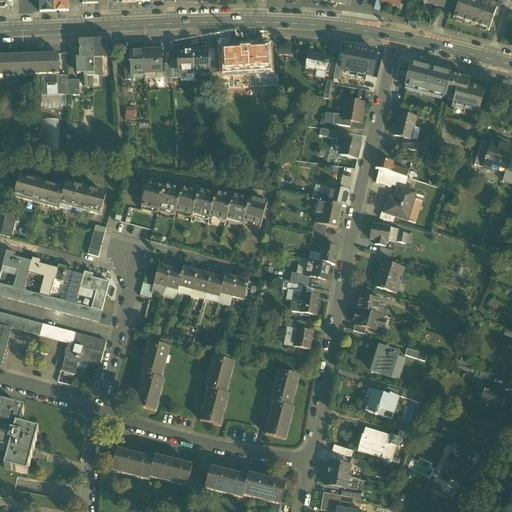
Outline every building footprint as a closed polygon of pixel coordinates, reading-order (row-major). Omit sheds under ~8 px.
[(39,0),(40,13),(54,12),(53,0),(39,0)] [(53,0),(54,12),(69,12),(68,0),(53,0)] [(421,0),(424,5),(426,3),(443,9),(445,0),(421,0)] [(496,8),(471,0),(459,0),(453,19),(488,31),(496,8)] [(106,41),(93,42),(93,59),(106,59),(106,41)] [(93,42),(80,42),(80,59),(86,59),(93,59),(93,42)] [(221,48),(222,80),(272,78),(270,45),(221,48)] [(376,54),(347,48),(343,64),(342,71),(343,71),(371,77),(376,54)] [(208,50),(192,51),(193,72),(193,75),(209,74),(209,62),(208,50)] [(152,52),(144,52),(144,73),(144,78),(154,77),(154,74),(162,74),(162,51),(152,51),(152,52)] [(192,51),(178,52),(179,71),(184,71),(184,73),(193,72),(192,51)] [(143,52),(130,52),(130,67),(130,74),(131,74),(144,73),(144,52),(143,52)] [(58,55),(37,56),(37,76),(59,76),(58,55)] [(37,56),(0,57),(0,77),(37,76),(37,56)] [(328,60),(308,56),(305,70),(326,73),(327,65),(328,60)] [(342,71),(343,64),(337,62),(333,80),(341,81),(343,71),(342,71)] [(451,76),(410,65),(404,88),(445,98),(446,94),(451,76)] [(484,91),(467,87),(469,81),(451,76),(446,94),(445,98),(453,101),(451,110),(464,113),(464,112),(477,115),(481,99),(482,99),(484,91)] [(332,83),(327,81),(324,93),(330,94),(332,83)] [(355,103),(344,101),(343,110),(344,110),(343,116),(342,121),(351,122),(362,124),(363,112),(362,112),(363,105),(355,104),(355,103)] [(135,107),(126,107),(126,120),(136,119),(135,107)] [(416,118),(399,114),(394,136),(411,140),(416,118)] [(343,116),(334,115),(332,125),(350,128),(351,122),(342,121),(343,116)] [(59,152),(58,119),(41,120),(42,152),(59,152)] [(321,130),(319,137),(341,141),(343,133),(321,130)] [(360,146),(343,142),(341,149),(340,156),(357,160),(360,146)] [(509,145),(499,142),(498,145),(491,143),(490,146),(486,159),(485,159),(484,161),(499,166),(498,168),(506,171),(509,172),(511,160),(511,147),(509,146),(509,145)] [(481,143),(474,166),(482,169),(484,161),(485,159),(486,159),(490,146),(481,143)] [(465,153),(439,147),(436,157),(462,163),(465,153)] [(393,164),(378,160),(375,169),(391,173),(392,169),(393,164)] [(511,160),(509,172),(506,171),(502,183),(511,185),(511,160)] [(408,172),(396,168),(392,169),(391,173),(391,174),(399,176),(406,179),(407,178),(408,172)] [(391,174),(379,171),(376,183),(390,188),(391,186),(396,187),(397,183),(399,176),(391,174)] [(406,179),(399,176),(397,183),(405,186),(407,178),(406,179)] [(64,190),(20,178),(14,198),(59,210),(60,209),(61,205),(64,190)] [(165,188),(147,183),(141,206),(158,211),(159,209),(165,188)] [(106,196),(66,185),(64,190),(61,205),(72,208),(100,216),(106,196)] [(182,190),(165,186),(165,188),(159,209),(175,214),(176,212),(182,190)] [(398,187),(393,205),(387,203),(383,213),(383,214),(394,218),(407,222),(416,193),(398,187)] [(199,193),(182,188),(182,190),(176,212),(192,216),(193,215),(199,193)] [(349,193),(331,189),(328,199),(327,204),(341,207),(345,208),(349,193)] [(215,196),(199,191),(199,193),(193,215),(209,219),(210,217),(215,196)] [(324,195),(313,193),(313,195),(312,200),(322,202),(327,204),(328,199),(324,195)] [(232,198),(216,194),(215,196),(210,217),(226,221),(227,219),(232,198)] [(249,201),(233,197),(232,198),(227,219),(243,223),(243,222),(249,201)] [(267,204),(249,199),(249,201),(243,222),(261,227),(267,204)] [(327,204),(322,202),(317,224),(336,229),(341,207),(327,204)] [(21,212),(7,209),(0,236),(11,239),(16,223),(18,223),(21,212)] [(394,218),(383,214),(383,213),(381,213),(379,219),(392,223),(394,218)] [(327,227),(314,224),(312,234),(325,236),(327,227)] [(106,229),(96,226),(94,232),(104,235),(106,229)] [(390,229),(372,226),(370,240),(387,243),(390,229)] [(399,231),(390,229),(388,240),(397,242),(399,231)] [(104,235),(94,232),(87,255),(98,258),(104,235)] [(413,234),(399,232),(397,242),(411,244),(413,234)] [(312,234),(311,244),(323,246),(325,236),(312,234)] [(338,249),(323,246),(320,263),(330,265),(335,266),(338,249)] [(392,252),(380,248),(378,255),(389,258),(390,259),(392,252)] [(32,262),(14,258),(15,254),(6,252),(2,267),(18,271),(13,288),(24,291),(28,274),(32,262)] [(389,258),(378,255),(376,261),(381,262),(382,262),(387,264),(389,258)] [(58,266),(41,261),(40,265),(32,262),(28,274),(44,278),(39,295),(50,298),(54,281),(58,266)] [(320,263),(308,261),(305,276),(305,277),(310,278),(327,281),(330,265),(320,263)] [(387,264),(382,262),(381,262),(373,288),(394,294),(403,268),(387,264)] [(83,276),(66,271),(67,268),(58,266),(54,281),(70,285),(65,302),(76,305),(80,288),(83,276)] [(171,270),(159,266),(154,285),(166,289),(171,270)] [(197,272),(184,269),(182,273),(179,285),(193,289),(197,272)] [(182,273),(171,270),(166,289),(177,292),(179,285),(182,273)] [(211,276),(197,272),(193,289),(206,293),(211,276)] [(109,283),(92,278),(93,275),(84,273),(83,276),(80,288),(96,292),(91,309),(101,312),(109,283)] [(305,276),(297,275),(295,286),(303,287),(308,288),(310,278),(305,277),(305,276)] [(224,280),(211,276),(206,293),(220,296),(220,295),(224,280)] [(237,279),(225,276),(224,280),(220,295),(232,298),(237,279)] [(249,282),(237,279),(232,298),(244,301),(249,282)] [(295,286),(284,283),(282,290),(295,293),(301,294),(301,293),(303,287),(295,286)] [(11,288),(5,286),(2,298),(8,299),(11,288)] [(13,288),(11,288),(8,299),(29,305),(32,293),(24,291),(13,288)] [(361,290),(360,297),(378,300),(378,295),(361,290)] [(37,295),(32,293),(29,305),(34,306),(37,295)] [(301,293),(301,294),(295,293),(292,313),(316,317),(319,297),(304,295),(304,294),(301,293)] [(39,295),(37,295),(34,306),(56,312),(59,301),(50,298),(39,295)] [(360,297),(359,297),(357,310),(376,316),(379,300),(378,300),(360,297)] [(494,297),(487,305),(494,311),(501,304),(494,297)] [(64,302),(59,301),(56,312),(61,314),(64,302)] [(65,302),(64,302),(61,314),(82,319),(85,308),(76,305),(65,302)] [(85,308),(82,319),(88,321),(91,309),(85,308)] [(101,312),(91,309),(88,321),(98,324),(101,312)] [(376,316),(357,310),(354,322),(355,322),(354,325),(366,329),(378,333),(383,318),(376,316)] [(43,325),(0,313),(0,326),(12,329),(12,330),(39,337),(43,325)] [(306,323),(286,320),(285,328),(293,329),(297,330),(304,331),(306,323)] [(75,334),(43,325),(39,337),(68,344),(72,346),(75,334)] [(0,367),(1,368),(12,330),(12,329),(0,326),(0,367)] [(366,329),(355,326),(353,332),(364,335),(366,329)] [(511,331),(506,329),(503,336),(511,339),(511,331)] [(304,331),(297,330),(296,337),(294,348),(309,351),(312,333),(304,331)] [(81,336),(75,334),(72,346),(78,347),(81,336)] [(87,337),(81,336),(78,347),(84,349),(87,337)] [(99,340),(87,337),(84,349),(95,352),(99,340)] [(106,342),(99,340),(95,352),(103,354),(106,342)] [(169,348),(149,343),(140,374),(144,375),(160,380),(169,348)] [(72,346),(68,344),(61,372),(75,376),(79,360),(100,366),(103,354),(95,352),(84,349),(78,347),(72,346)] [(391,353),(381,349),(377,361),(378,361),(375,371),(371,370),(371,372),(380,375),(380,374),(388,376),(388,377),(398,380),(404,360),(395,357),(395,358),(390,356),(391,353)] [(419,361),(421,354),(407,350),(404,356),(419,361)] [(233,363),(214,358),(205,390),(208,391),(225,395),(233,363)] [(453,368),(471,373),(474,363),(456,358),(453,368)] [(298,376),(278,372),(271,403),(273,403),(290,408),(298,376)] [(491,376),(480,373),(478,380),(489,384),(491,376)] [(160,380),(144,375),(135,407),(154,412),(163,381),(160,380)] [(507,395),(487,385),(483,394),(484,394),(479,403),(498,412),(507,395)] [(422,397),(403,390),(401,398),(420,404),(422,397)] [(225,395),(208,391),(200,422),(219,427),(227,396),(225,395)] [(388,397),(372,391),(369,398),(365,412),(375,415),(375,416),(376,417),(377,416),(391,421),(399,397),(389,394),(388,397)] [(290,408),(273,403),(265,435),(285,440),(293,408),(290,408)] [(24,411),(1,405),(0,409),(0,450),(9,453),(4,471),(27,477),(39,433),(20,428),(24,411)] [(492,428),(480,423),(479,425),(472,421),(467,430),(475,434),(472,440),(483,445),(486,440),(488,441),(493,432),(491,430),(492,428)] [(389,436),(365,429),(363,436),(362,435),(358,449),(383,456),(382,459),(392,462),(397,447),(387,444),(389,436)] [(353,452),(334,446),(332,452),(351,458),(353,452)] [(463,453),(461,454),(460,451),(457,450),(454,451),(452,453),(451,456),(449,456),(469,466),(472,460),(468,458),(470,454),(467,453),(466,455),(463,453)] [(153,461),(116,452),(111,471),(148,481),(149,478),(153,461)] [(469,466),(449,456),(441,473),(450,478),(449,480),(456,484),(457,481),(462,484),(471,467),(469,466)] [(191,467),(154,458),(153,461),(149,478),(186,488),(191,467)] [(350,466),(331,463),(329,470),(328,469),(327,474),(348,478),(350,466)] [(247,479),(210,469),(204,489),(242,499),(243,496),(247,479)] [(348,478),(327,474),(326,479),(328,479),(326,486),(346,490),(348,478)] [(285,485),(248,476),(247,479),(243,496),(280,505),(285,485)] [(474,484),(468,481),(462,493),(468,495),(474,484)] [(474,484),(468,495),(472,497),(474,497),(479,487),(474,484)] [(462,493),(459,493),(454,498),(455,503),(468,507),(472,497),(468,495),(462,493)] [(341,497),(323,494),(320,511),(323,511),(337,511),(338,511),(339,503),(340,503),(341,497)] [(340,503),(339,503),(338,511),(345,511),(349,511),(351,505),(340,503)]
